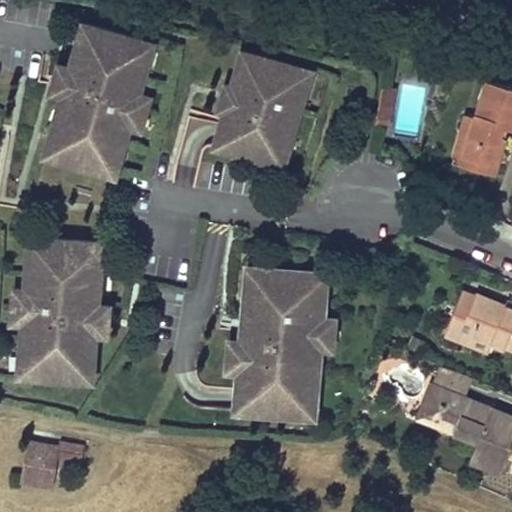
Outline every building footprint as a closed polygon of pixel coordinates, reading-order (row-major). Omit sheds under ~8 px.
[(46,156),(108,174),(109,171),(117,145),(124,147),(145,71),(138,69),(146,44),(146,40),(84,22),(76,51),(74,51),(69,66),(73,67),(65,96),(61,95),(52,127),(54,127),(46,156)] [(304,67),(241,49),(232,81),(239,83),(237,90),(238,94),(235,106),(232,109),(230,116),(222,114),(214,146),(277,163),(278,160),(284,137),(291,139),(302,99),(295,97),(303,71),(304,67)] [(69,66),(58,63),(50,92),(61,95),(65,96),(73,67),(69,66)] [(511,85),(487,79),(476,115),(466,113),(461,132),(470,135),(462,163),(494,172),(505,135),(500,134),(503,124),(508,126),(511,126),(511,85)] [(225,83),(218,109),(224,110),(222,114),(230,116),(232,109),(235,106),(238,94),(237,90),(239,83),(232,81),(231,84),(225,83)] [(381,85),(377,109),(389,112),(393,87),(381,85)] [(389,112),(377,109),(374,124),(386,126),(389,112)] [(470,135),(461,132),(453,161),(462,163),(470,135)] [(102,242),(37,237),(35,267),(28,267),(27,272),(26,289),(24,306),(23,323),(22,340),(21,346),(29,346),(26,376),(91,381),(93,351),(95,351),(96,335),(93,335),(94,327),(91,323),(92,316),(95,313),(95,305),(99,305),(99,302),(101,272),(99,272),(100,269),(102,242)] [(249,322),(249,329),(243,329),(242,340),(240,370),(239,380),(245,380),(242,410),(307,415),(308,402),(310,370),(320,371),(322,347),(324,317),(325,307),(319,306),(322,271),(257,266),(256,280),(254,307),(245,306),(243,322),(249,322)] [(463,288),(454,310),(466,315),(475,293),(463,288)] [(511,307),(501,303),(475,293),(466,315),(454,310),(445,333),(468,342),(471,335),(491,344),(493,339),(506,344),(511,346),(511,307)] [(511,302),(503,298),(501,303),(511,307),(511,302)] [(99,305),(95,305),(95,313),(92,316),(91,323),(94,327),(93,335),(96,335),(108,336),(110,306),(99,305)] [(471,335),(468,342),(488,350),(491,344),(471,335)] [(506,344),(493,339),(491,344),(505,349),(506,344)] [(438,366),(431,383),(447,389),(464,396),(471,379),(438,366)] [(447,389),(431,383),(418,416),(434,422),(447,389)] [(464,396),(447,389),(434,422),(477,440),(470,459),(500,471),(504,462),(511,442),(511,415),(491,407),(489,410),(480,407),(482,403),(464,396)] [(59,446),(31,441),(24,479),(52,484),(58,455),(81,459),(84,445),(60,441),(59,446)]
